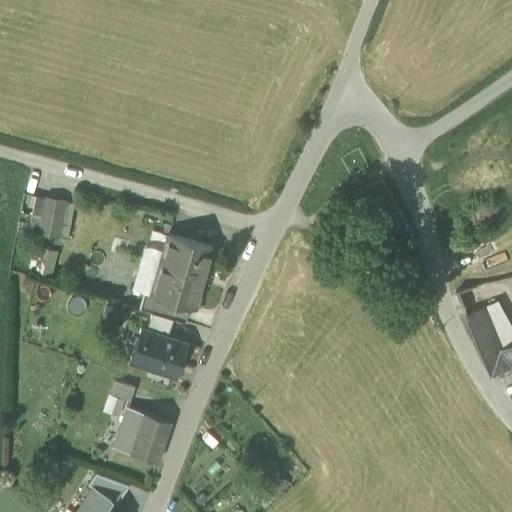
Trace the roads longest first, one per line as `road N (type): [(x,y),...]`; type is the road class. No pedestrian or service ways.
road 1 (residential): [(152,511),(269,232)]
road 2 (residential): [(511,419),(482,383),(452,321),(406,148)]
road 3 (residential): [(0,152),(269,232)]
road 4 (residential): [(269,232),(346,76)]
road 5 (residential): [(406,148),(511,76)]
